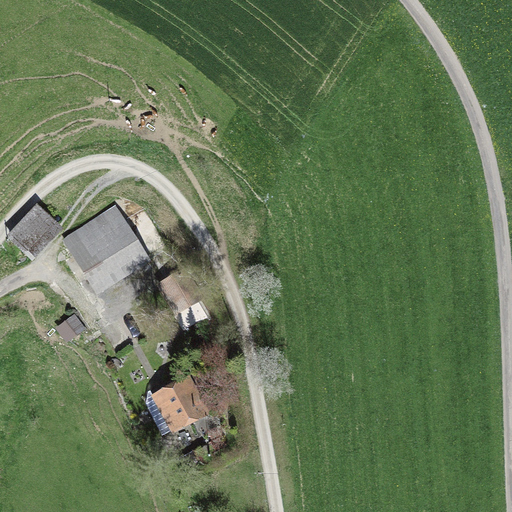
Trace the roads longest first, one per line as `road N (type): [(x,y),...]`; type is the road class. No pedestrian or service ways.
road 1 (track): [(276,511),(235,302),(208,242),(174,195),(132,164),(79,164),(46,184),(0,234)]
road 2 (track): [(410,0),(465,90),(493,176),(511,451)]
